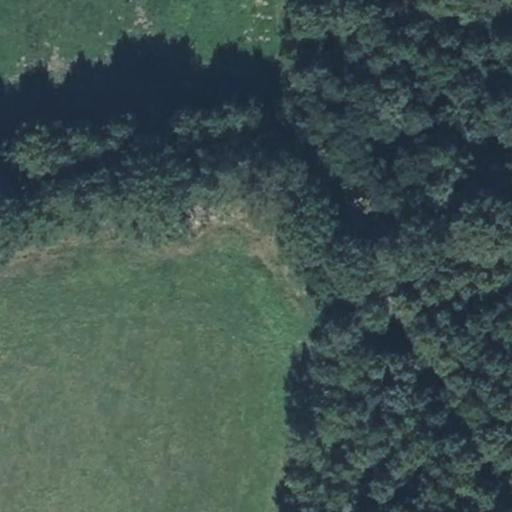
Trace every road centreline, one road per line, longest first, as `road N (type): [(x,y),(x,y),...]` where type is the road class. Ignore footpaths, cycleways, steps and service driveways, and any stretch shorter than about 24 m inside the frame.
road 1 (track): [(511,476),(282,131)]
road 2 (track): [(0,181),(282,131)]
